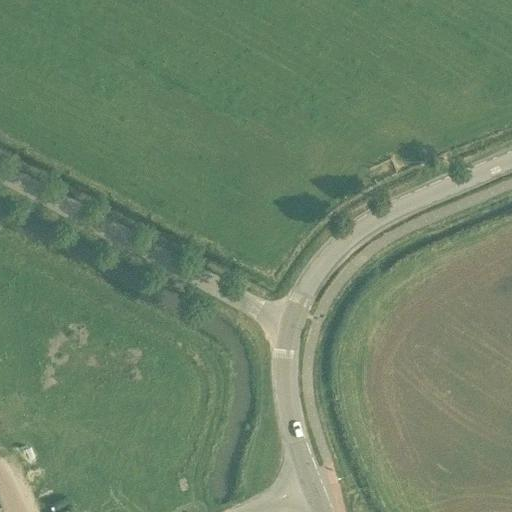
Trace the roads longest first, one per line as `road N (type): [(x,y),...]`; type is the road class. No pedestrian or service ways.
road 1 (unclassified): [(287,323),(0,173)]
road 2 (tertiary): [(287,323),(327,253),(404,204),(511,160)]
road 3 (tertiary): [(308,482),(283,392),(287,323)]
